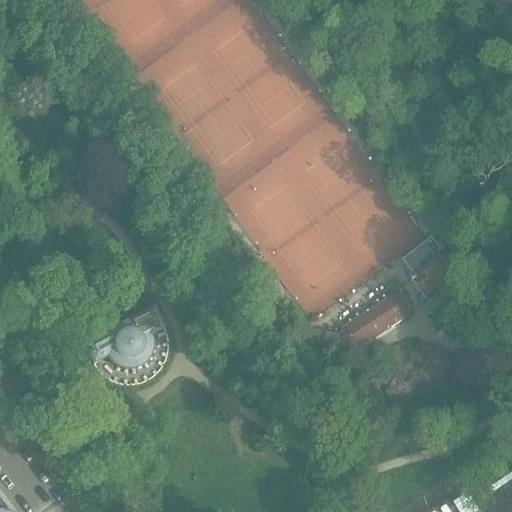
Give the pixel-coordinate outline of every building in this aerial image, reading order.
[(411,279),(422,294),(453,270),(441,255),(439,253),(457,239),(447,226),(432,237),(436,242),(433,244),(429,239),(401,261),(414,277),(411,279)] [(406,320),(412,311),(402,294),(391,297),(345,328),(337,338),(346,353),(360,349),(406,320)] [(90,342),(83,346),(88,356),(93,366),(107,358),(109,362),(113,365),(116,368),(121,370),(125,371),(130,371),(134,370),(139,368),(143,365),(146,362),(149,358),(150,354),(151,350),(152,345),(151,340),(149,336),(163,329),(160,322),(153,309),(147,312),(129,321),(98,338),(97,338),(90,342)] [(298,330),(255,357),(263,369),(291,351),(293,349),(294,348),(296,346),(297,343),(298,341),(298,339),(299,338),(299,335),(299,333),(298,331),(298,330)] [(301,340),(309,341),(311,333),(303,332),(301,340)] [(262,399),(274,389),(260,373),(248,383),(262,399)]
